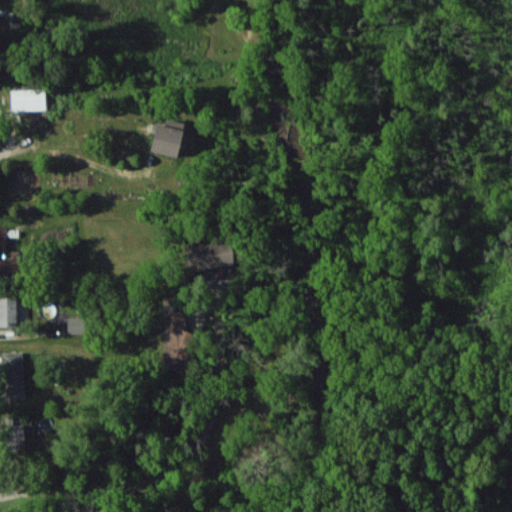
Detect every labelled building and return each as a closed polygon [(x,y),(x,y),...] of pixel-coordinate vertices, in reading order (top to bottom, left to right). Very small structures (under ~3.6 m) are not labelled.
[(45,88),(11,90),(12,110),(46,109),(45,88)] [(186,123),(167,118),(165,125),(157,123),(150,150),(177,157),(186,123)] [(7,226),(0,226),(0,272),(20,273),(20,250),(7,250),(7,226)] [(234,266),(233,241),(186,243),(188,268),(234,266)] [(17,297),(0,296),(0,326),(17,326),(17,297)] [(166,367),(188,366),(184,306),(162,307),(166,367)] [(68,333),(84,333),(84,317),(68,317),(68,333)] [(25,398),(23,351),(2,352),(4,399),(25,398)] [(25,450),(24,416),(4,417),(5,450),(25,450)]
